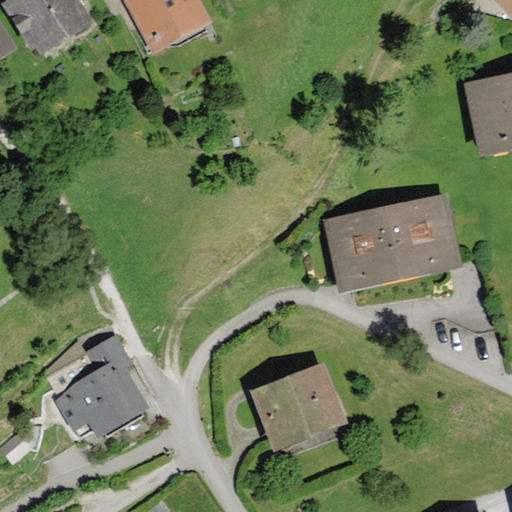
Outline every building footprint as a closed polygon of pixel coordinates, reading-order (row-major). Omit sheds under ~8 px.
[(8,0),(39,51),(89,21),(76,0),(8,0)] [(127,0),(153,49),(206,21),(194,0),(127,0)] [(511,0),(500,0),(511,11),(511,9),(511,0)] [(0,27),(0,57),(14,48),(0,27)] [(511,78),(469,87),(481,149),(511,142),(511,78)] [(328,223),(342,288),(459,263),(446,198),(328,223)] [(148,406),(111,342),(92,353),(104,373),(59,399),(76,428),(90,420),(98,435),(148,406)] [(253,394),(275,449),(343,422),(321,366),(253,394)]
